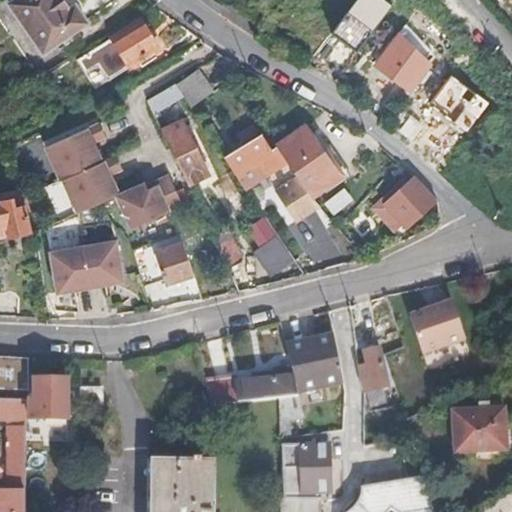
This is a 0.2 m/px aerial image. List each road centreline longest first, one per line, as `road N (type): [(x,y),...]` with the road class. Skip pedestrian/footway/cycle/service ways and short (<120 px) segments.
road 1 (residential): [(489,250),(115,341),(0,337)]
road 2 (residential): [(489,250),(454,197),(378,129),(185,0)]
